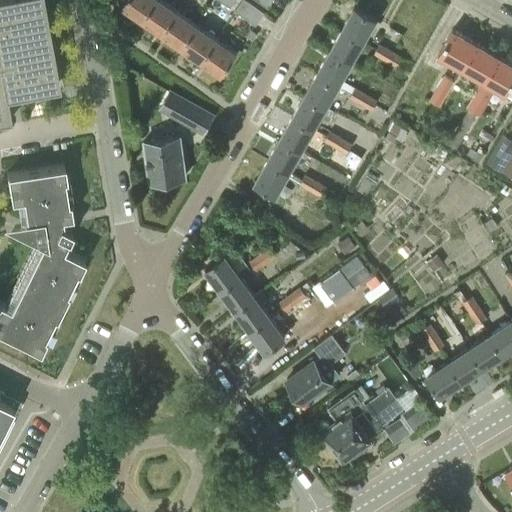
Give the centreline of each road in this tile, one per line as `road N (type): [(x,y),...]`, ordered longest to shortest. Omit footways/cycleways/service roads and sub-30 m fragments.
road 1 (residential): [(149,287),(315,0)]
road 2 (residential): [(149,287),(128,240),(76,0)]
road 3 (residential): [(315,511),(149,287)]
road 4 (residential): [(82,402),(149,287)]
road 5 (residential): [(20,511),(82,402)]
